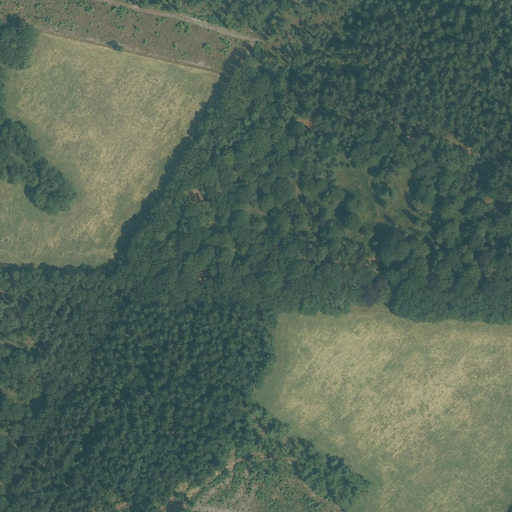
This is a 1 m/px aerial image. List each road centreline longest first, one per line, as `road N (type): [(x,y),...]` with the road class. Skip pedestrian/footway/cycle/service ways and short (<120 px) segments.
road 1 (track): [(0,507),(303,0)]
road 2 (track): [(511,307),(0,286)]
